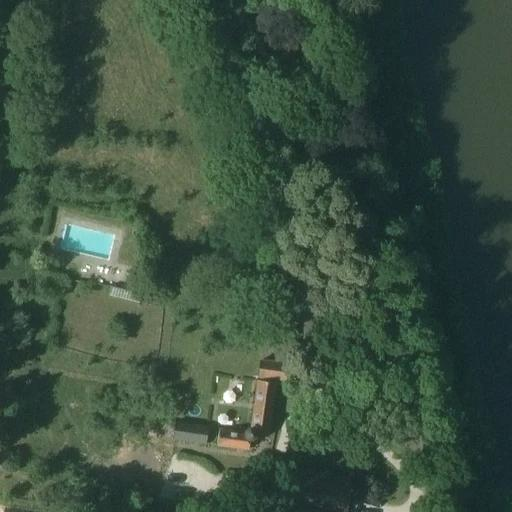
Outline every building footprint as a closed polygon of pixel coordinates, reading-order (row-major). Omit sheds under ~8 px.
[(108,296),(139,303),(142,293),(110,285),(108,296)] [(287,382),(291,330),(276,329),(273,361),(260,360),(258,379),(287,382)] [(257,380),(250,429),(247,429),(246,432),(219,428),(217,445),(250,450),(251,439),(253,440),(257,437),(257,435),(268,436),(276,383),(257,380)] [(209,426),(175,421),(173,439),(207,444),(209,426)] [(347,511),(352,477),(292,469),(286,511),(347,511)]
